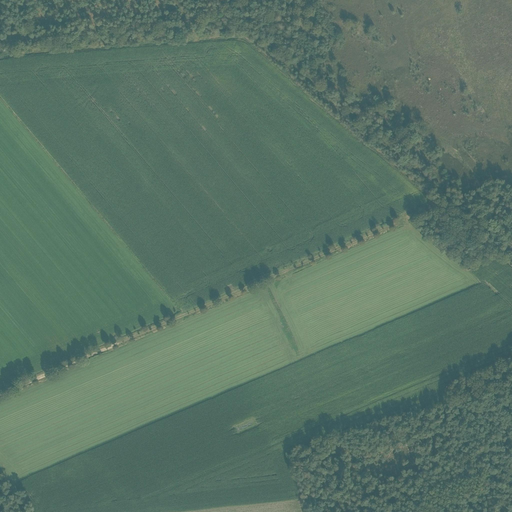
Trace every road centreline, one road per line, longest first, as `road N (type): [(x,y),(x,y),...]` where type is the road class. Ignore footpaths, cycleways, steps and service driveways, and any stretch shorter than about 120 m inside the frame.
road 1 (track): [(0,394),(444,202)]
road 2 (track): [(247,0),(164,25),(0,44)]
